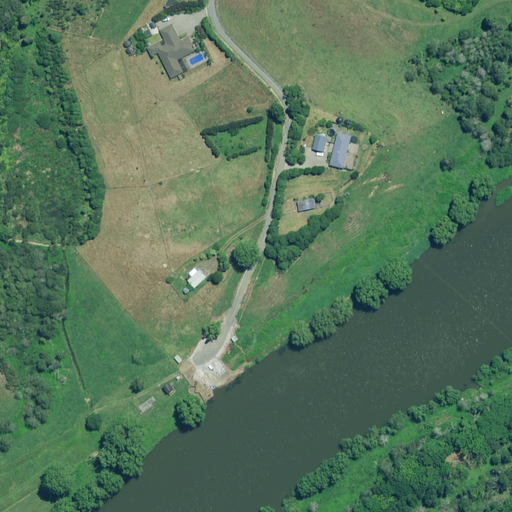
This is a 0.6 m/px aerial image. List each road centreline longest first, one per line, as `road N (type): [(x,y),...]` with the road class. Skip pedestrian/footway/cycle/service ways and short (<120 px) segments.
road 1 (residential): [(270,206),(287,106),(223,35),(211,0)]
road 2 (residential): [(270,206),(229,323),(217,344),(193,360)]
